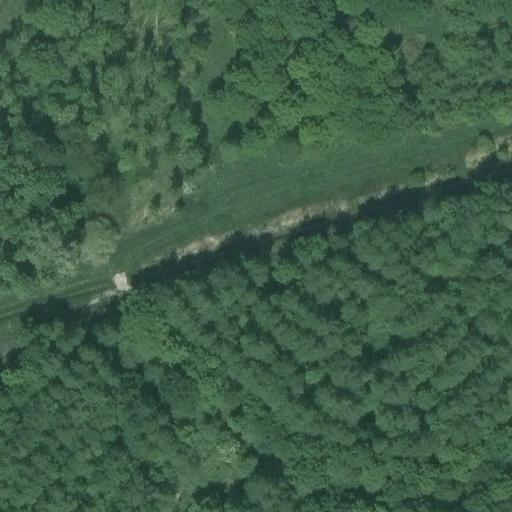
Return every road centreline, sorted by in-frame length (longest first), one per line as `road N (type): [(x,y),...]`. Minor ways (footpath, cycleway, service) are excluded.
road 1 (track): [(116,263),(204,224),(511,134)]
road 2 (track): [(49,0),(44,124),(69,200),(63,243),(81,265),(116,263),(130,323)]
road 3 (track): [(124,299),(0,343)]
